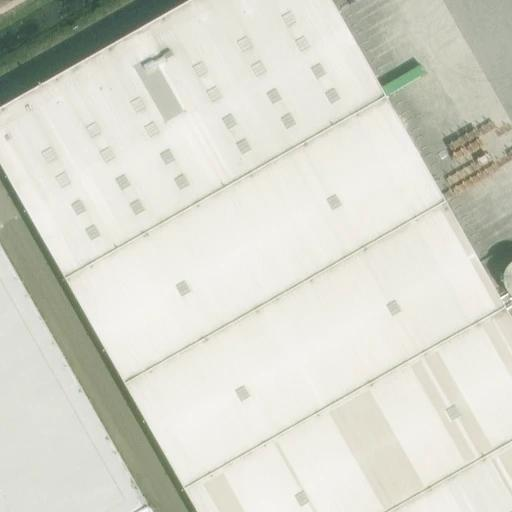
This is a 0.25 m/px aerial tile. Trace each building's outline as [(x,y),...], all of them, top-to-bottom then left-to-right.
[(0,164),(49,251),(369,69),(330,0),(205,0),(0,116),(0,164)] [(49,251),(118,373),(439,191),(369,69),(49,251)] [(439,191),(118,373),(188,495),(508,314),(439,191)] [(0,511),(151,511),(0,245),(0,511)] [(499,294),(511,298),(511,259),(510,259),(499,294)] [(443,511),(511,473),(511,320),(508,314),(188,495),(196,511),(443,511)] [(511,511),(511,473),(443,511),(511,511)]
